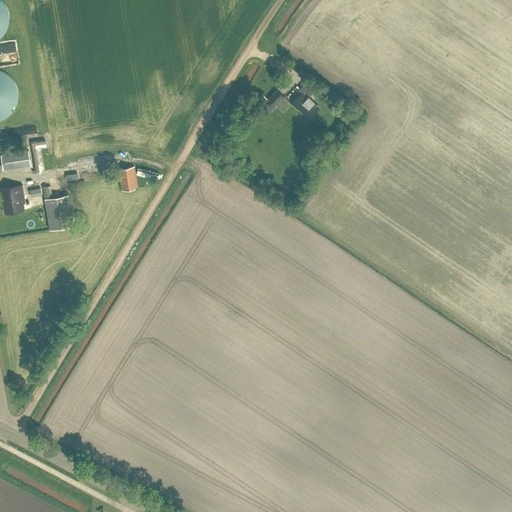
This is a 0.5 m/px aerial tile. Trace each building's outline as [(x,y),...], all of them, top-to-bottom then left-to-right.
[(0,115),(17,108),(0,65),(0,115)] [(308,119),(320,107),(309,96),(314,91),(306,84),(299,91),(302,93),(291,105),(296,110),(297,109),(308,119)] [(283,111),(292,103),(276,88),(261,104),(269,112),(276,105),(283,111)] [(31,141),(33,170),(41,169),(39,140),(31,141)] [(1,154),(4,170),(31,165),(29,150),(1,154)] [(122,190),(138,187),(135,165),(118,168),(122,190)] [(25,210),(24,203),(25,202),(23,185),(0,187),(0,193),(1,203),(2,203),(2,204),(3,203),(5,213),(25,210)] [(50,229),(74,225),(69,194),(45,198),(50,229)]
